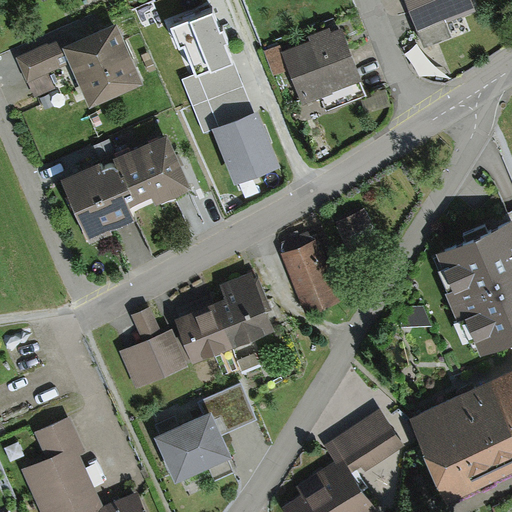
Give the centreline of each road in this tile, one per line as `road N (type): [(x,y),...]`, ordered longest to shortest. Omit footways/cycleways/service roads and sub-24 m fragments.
road 1 (residential): [(500,72),(426,224),(246,507)]
road 2 (residential): [(413,119),(310,191),(93,308)]
road 3 (residential): [(93,308),(0,95)]
road 4 (residential): [(413,119),(366,0)]
road 5 (unknown): [(426,224),(489,335)]
